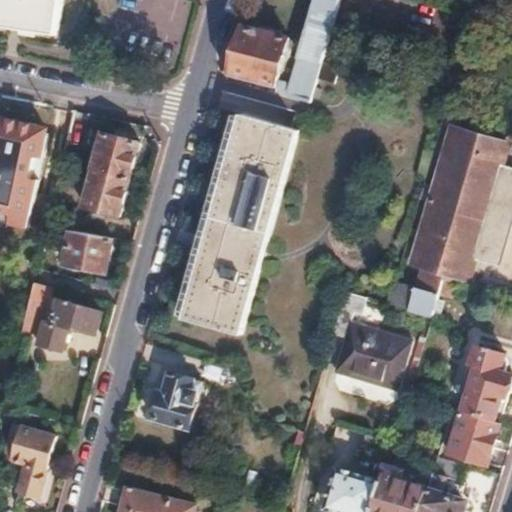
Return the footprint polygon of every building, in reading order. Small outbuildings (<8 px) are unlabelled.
[(0,0),(0,21),(54,29),(57,0),(0,0)] [(244,27),(230,75),(280,89),(279,93),(312,102),(318,80),(324,62),(341,0),(319,0),(294,87),(277,83),(289,40),(244,27)] [(324,62),(318,80),(337,85),(342,67),(324,62)] [(58,107),(47,157),(63,161),(69,136),(75,111),(58,107)] [(244,110),(187,318),(245,335),(303,127),(244,110)] [(17,124),(12,149),(27,152),(32,126),(17,124)] [(452,139),(416,262),(425,265),(418,288),(439,294),(444,278),(457,282),(458,275),(468,278),(473,259),(500,267),(511,226),(511,168),(502,165),(508,145),(455,129),(454,131),(448,129),(445,137),(452,139)] [(102,134),(94,169),(94,170),(130,179),(139,143),(102,134)] [(69,136),(63,161),(73,164),(79,138),(69,136)] [(94,170),(85,207),(120,216),(130,179),(94,170)] [(57,228),(56,236),(69,238),(64,264),(107,272),(113,238),(57,228)] [(444,278),(439,294),(452,297),(457,282),(444,278)] [(394,281),(388,303),(409,308),(415,287),(394,281)] [(35,283),(23,337),(42,341),(41,346),(64,352),(70,327),(97,334),(102,311),(53,297),(55,288),(35,283)] [(415,287),(409,308),(432,315),(439,294),(418,288),(415,287)] [(338,309),(330,336),(344,340),(335,372),(397,389),(410,341),(349,324),(352,314),(338,309)] [(479,367),(467,407),(498,416),(504,394),(509,396),(511,393),(511,376),(505,374),(508,362),(505,354),(478,347),(473,364),(479,367)] [(161,392),(153,418),(192,429),(206,382),(175,373),(168,394),(161,392)] [(462,410),(450,453),(488,464),(502,422),(462,410)] [(16,423),(6,458),(29,465),(21,493),(40,498),(58,436),(16,423)] [(430,485),(421,511),(459,511),(464,499),(445,493),(449,478),(463,482),(468,464),(439,456),(430,485)] [(338,466),(326,508),(341,511),(373,511),(389,463),(388,463),(383,478),(338,466)] [(373,511),(421,511),(430,485),(402,477),(405,467),(389,463),(373,511)] [(129,490),(122,511),(197,511),(199,507),(129,490)]
